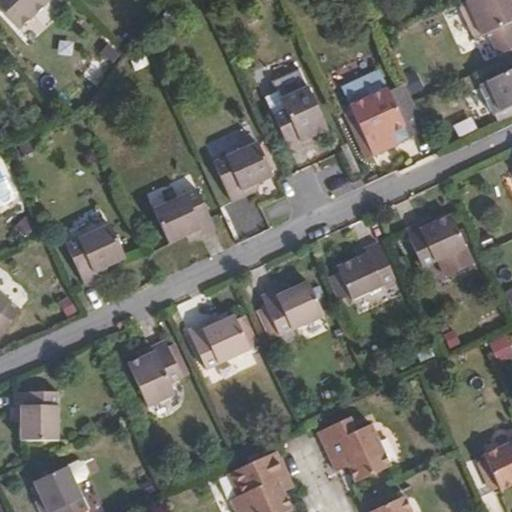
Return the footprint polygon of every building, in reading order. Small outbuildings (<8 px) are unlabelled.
[(0,0),(0,9),(20,31),(51,3),(48,0),(0,0)] [(511,0),(473,0),(461,6),(478,40),(489,35),(500,57),(511,51),(511,0)] [(344,88),(352,106),(390,89),(382,71),(344,88)] [(511,72),(482,87),(496,117),(511,108),(511,72)] [(414,103),(408,88),(393,95),(390,89),(352,106),(376,157),(396,147),(391,135),(408,128),(413,139),(416,145),(431,138),(414,103)] [(293,154),(306,148),(304,143),(318,136),(330,130),(313,92),(286,105),(290,114),(277,120),(293,154)] [(391,135),(396,147),(413,139),(408,128),(391,135)] [(304,143),(306,148),(320,141),(318,136),(304,143)] [(234,203),(247,198),(245,193),(259,187),(276,179),(259,144),(216,164),(234,203)] [(245,193),(247,198),(261,192),(259,187),(245,193)] [(186,238),(187,238),(201,231),(203,236),(216,230),(198,191),(154,211),(170,246),(186,238)] [(423,229),(420,224),(406,231),(425,268),(468,248),(453,215),(437,223),(436,222),(423,229)] [(434,218),(420,224),(423,229),(436,222),(434,218)] [(85,285),(97,280),(95,274),(109,268),(127,260),(111,225),(66,246),(85,285)] [(201,231),(187,238),(189,243),(203,236),(201,231)] [(338,268),(341,274),(351,297),(354,301),(396,281),(379,244),(365,250),(367,255),(354,261),(338,268)] [(352,256),(354,261),(367,255),(365,250),(352,256)] [(95,274),(97,280),(112,273),(109,268),(95,274)] [(351,297),(341,274),(331,278),(342,301),(351,297)] [(279,298),(276,292),(263,298),(282,338),(324,318),(309,283),(292,292),(279,298)] [(288,287),(276,292),(279,298),(292,292),(288,287)] [(0,337),(21,310),(0,293),(0,337)] [(205,331),(203,326),(190,332),(209,372),(252,352),(236,317),(219,325),(205,331)] [(217,319),(203,326),(205,331),(219,325),(217,319)] [(156,354),(143,360),(130,366),(150,408),(176,396),(171,385),(185,379),(170,349),(167,342),(154,348),(156,354)] [(170,349),(185,379),(191,377),(177,346),(170,349)] [(140,354),(143,360),(156,354),(154,348),(140,354)] [(17,393),(17,407),(23,408),(22,423),(23,441),(61,442),(61,393),(17,393)] [(320,433),(334,465),(347,460),(350,467),(357,482),(393,465),(375,426),(360,433),(353,418),(320,433)] [(511,424),(477,441),(493,476),(510,469),(511,468),(511,424)] [(280,453),(234,474),(244,495),(238,498),(234,500),(239,511),(291,511),(294,511),(286,492),(280,480),(290,475),(280,453)] [(334,465),(335,468),(338,473),(350,467),(347,460),(334,465)] [(79,463),(69,468),(78,485),(87,481),(90,474),(86,466),(79,463)] [(34,483),(42,502),(47,511),(89,511),(69,468),(34,483)] [(244,495),(234,474),(229,477),(238,498),(244,495)] [(295,486),(290,475),(280,480),(286,492),(296,488),(295,486)] [(414,511),(408,498),(376,511),(414,511)] [(47,511),(42,502),(38,504),(41,511),(47,511)]
